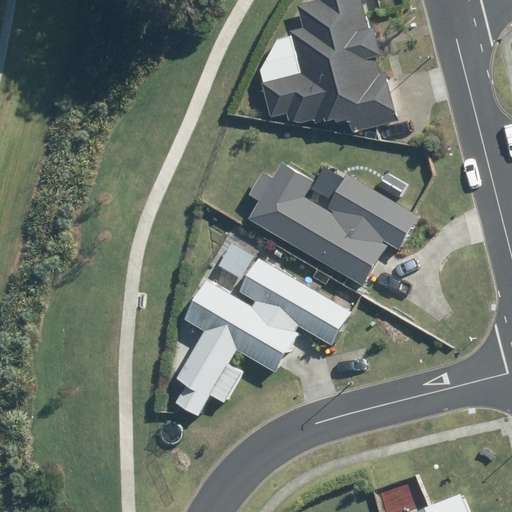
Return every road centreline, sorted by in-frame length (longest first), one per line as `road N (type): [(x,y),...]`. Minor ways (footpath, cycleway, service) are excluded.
road 1 (residential): [(207,511),(281,433),(511,370)]
road 2 (residential): [(511,255),(446,0)]
